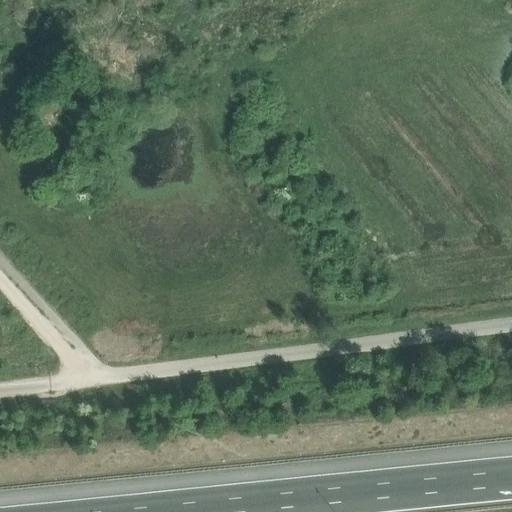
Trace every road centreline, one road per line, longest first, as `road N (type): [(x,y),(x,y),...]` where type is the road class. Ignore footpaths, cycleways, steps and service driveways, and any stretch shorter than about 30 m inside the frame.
road 1 (unclassified): [(0,390),(511,324)]
road 2 (motorway): [(511,479),(163,511)]
road 3 (track): [(96,378),(75,367),(0,285)]
